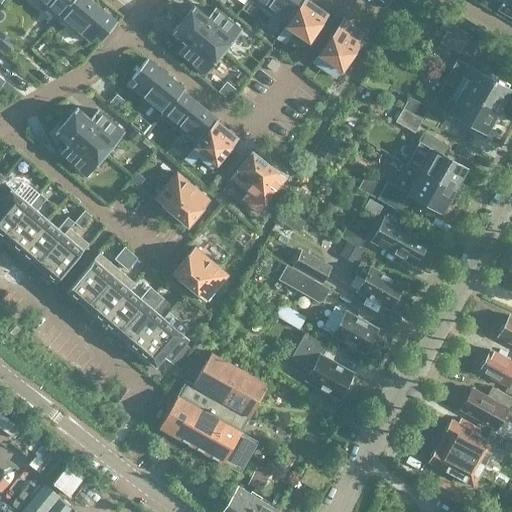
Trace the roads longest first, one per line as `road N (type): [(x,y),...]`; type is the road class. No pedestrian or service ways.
road 1 (tertiary): [(339,511),(511,194)]
road 2 (unclassified): [(181,511),(0,365)]
road 3 (residential): [(0,127),(163,263)]
road 4 (residential): [(146,386),(0,263)]
road 5 (residential): [(127,32),(254,134)]
road 6 (residential): [(0,123),(90,72),(127,32)]
